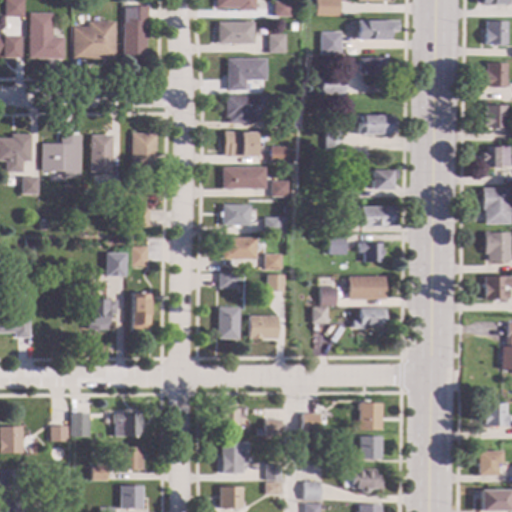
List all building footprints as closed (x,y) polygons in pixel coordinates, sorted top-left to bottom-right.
[(19,0),(19,17),(0,16),(0,0),(19,0)] [(250,0),(250,11),(234,11),(234,8),(212,8),(212,0),(250,0)] [(285,17),(269,17),(269,1),(286,2),(285,17)] [(342,1),(342,16),(325,16),(325,1),(342,1)] [(143,7),(143,40),(141,40),(141,57),(118,56),(119,8),(125,8),(125,6),(143,7)] [(47,37),(57,37),(58,59),(24,59),(24,13),(47,13),(47,37)] [(394,31),(386,31),(386,40),(353,40),(353,21),(394,21),(394,31)] [(109,59),(68,59),(68,27),(83,27),(83,22),(109,22),(109,59)] [(248,44),(213,44),(213,22),(248,22),(248,44)] [(502,45),(481,45),(481,29),(482,29),(482,22),(503,22),(502,45)] [(337,55),(316,55),(317,32),(337,32),(337,55)] [(0,35),(15,35),(15,58),(0,58),(0,35)] [(280,53),(263,53),(263,35),(264,35),(280,35),(280,53)] [(260,81),(240,80),(240,91),(222,90),(222,58),(261,59),(260,81)] [(381,59),(385,59),(385,74),(381,74),(381,76),(361,76),(361,71),(355,71),(355,58),(381,58),(381,59)] [(502,87),(480,86),(480,71),(482,71),(482,63),(503,64),(502,87)] [(341,94),(317,93),(317,77),(341,77),(341,94)] [(262,120),(247,120),(247,124),(223,123),(223,117),(220,117),(221,95),(262,96),(262,120)] [(502,128),(479,128),(480,113),(481,113),(481,105),(502,106),(502,128)] [(295,129),(277,129),(277,110),(294,110),(295,110),(295,129)] [(387,117),(391,117),(391,134),(387,134),(387,135),(355,135),(355,123),(357,123),(357,115),(387,115),(387,117)] [(338,154),(321,154),(321,131),(337,131),(339,132),(338,154)] [(252,157),(218,157),(219,132),(253,132),(252,157)] [(150,171),(126,171),(126,133),(150,133),(150,171)] [(25,161),(17,161),(17,172),(0,172),(0,138),(6,138),(6,134),(25,134),(25,161)] [(73,176),(58,176),(58,172),(36,172),(36,144),(55,144),(55,135),(73,135),(73,176)] [(106,172),(85,172),(85,136),(105,136),(106,172)] [(503,159),(505,159),(505,166),(503,166),(503,167),(483,167),(483,160),(479,160),(480,154),(483,154),(483,146),(503,147),(503,159)] [(282,163),(265,162),(265,147),(282,147),(282,163)] [(260,190),(217,189),(217,166),(260,167),(260,190)] [(393,179),(387,179),(387,190),(367,190),(367,178),(361,178),(361,172),(367,172),(366,171),(393,171),(393,179)] [(32,194),(16,194),(16,178),(32,177),(32,194)] [(282,197),(266,197),(266,181),(283,182),(282,197)] [(355,198),(337,198),(337,181),(356,181),(355,198)] [(116,204),(100,204),(100,187),(116,187),(116,204)] [(505,225),(480,224),(481,210),(478,210),(478,188),(506,188),(505,225)] [(244,226),(217,225),(218,205),(245,205),(244,226)] [(392,226),(357,226),(357,218),(353,218),(353,207),(392,207),(392,226)] [(145,228),(128,228),(128,209),(145,209),(145,228)] [(276,233),(259,233),(259,217),(276,218),(276,233)] [(341,233),(320,233),(321,219),(341,220),(341,233)] [(504,262),(484,262),(484,254),(480,254),(481,232),(505,233),(504,262)] [(341,255),(324,255),(325,236),(341,236),(341,255)] [(251,259),(218,259),(218,249),(220,249),(220,238),(251,238),(251,259)] [(377,262),(360,262),(360,252),(354,252),(354,243),(377,243),(377,262)] [(143,266),(126,267),(126,247),(143,247),(143,266)] [(276,271),(259,270),(259,254),(276,254),(276,271)] [(120,280),(105,280),(105,265),(120,265),(120,280)] [(232,289),(215,288),(215,273),(232,273),(232,289)] [(279,292),(262,292),(262,275),(279,275),(279,292)] [(380,300),(343,300),(343,277),(380,276),(380,300)] [(511,288),(504,288),(504,299),(480,299),(480,277),(511,277),(511,288)] [(331,306),(315,306),(316,287),(331,287),(331,306)] [(23,297),(25,297),(25,338),(10,338),(10,333),(0,333),(0,310),(5,310),(5,306),(10,306),(10,298),(11,297),(11,291),(23,291),(23,297)] [(145,330),(127,330),(127,294),(145,294),(145,330)] [(112,315),(103,315),(103,325),(99,325),(99,332),(83,332),(83,300),(112,300),(112,315)] [(323,323),(307,323),(307,307),(323,308),(323,323)] [(234,339),(214,339),(214,308),(234,308),(234,339)] [(376,310),(381,310),(381,324),(376,324),(376,325),(359,325),(359,328),(349,328),(348,320),(354,320),(354,309),(376,309),(376,310)] [(272,339),(245,339),(245,316),(272,316),(272,339)] [(511,323),(511,338),(510,338),(509,347),(511,347),(511,374),(509,374),(509,370),(495,369),(496,347),(502,347),(503,323),(511,323)] [(376,430),(354,430),(354,403),(376,403),(376,430)] [(501,416),(503,416),(503,427),(479,426),(479,404),(501,404),(501,416)] [(235,431),(215,432),(215,409),(234,409),(235,431)] [(85,414),(84,437),(64,436),(65,413),(85,414)] [(136,437),(110,437),(110,427),(117,427),(117,426),(110,426),(110,414),(136,414),(136,437)] [(314,431),(297,430),(298,414),(299,414),(315,414),(314,431)] [(276,437),(260,437),(260,420),(276,419),(276,437)] [(18,453),(0,453),(0,426),(17,426),(18,453)] [(62,426),(62,442),(46,442),(46,426),(62,426)] [(376,459),(354,459),(355,437),(376,437),(376,459)] [(243,465),(238,466),(238,473),(213,473),(212,455),(217,455),(217,443),(243,442),(243,465)] [(136,455),(137,455),(138,470),(118,470),(117,447),(136,447),(136,455)] [(62,457),(58,462),(53,457),(57,452),(62,457)] [(497,463),(492,463),(492,475),(473,475),(473,452),(497,452),(497,463)] [(316,466),(300,465),(300,455),(316,455),(316,466)] [(276,480),(261,481),(260,465),(276,465),(276,480)] [(102,481),(87,481),(87,466),(102,466),(102,481)] [(371,477),(375,477),(375,485),(377,485),(377,489),(363,489),(363,491),(360,493),(357,493),(355,491),(355,490),(346,489),(346,487),(339,487),(339,470),(346,470),(346,469),(371,470),(371,477)] [(15,509),(18,509),(18,511),(2,511),(2,502),(0,502),(0,470),(15,470),(15,509)] [(315,501),(298,500),(299,482),(315,482),(315,501)] [(276,495),(261,495),(261,483),(276,483),(276,495)] [(138,509),(115,509),(115,486),(138,486),(138,509)] [(237,508),(215,509),(215,487),(237,487),(237,508)] [(505,511),(475,511),(475,490),(505,491),(505,511)]
